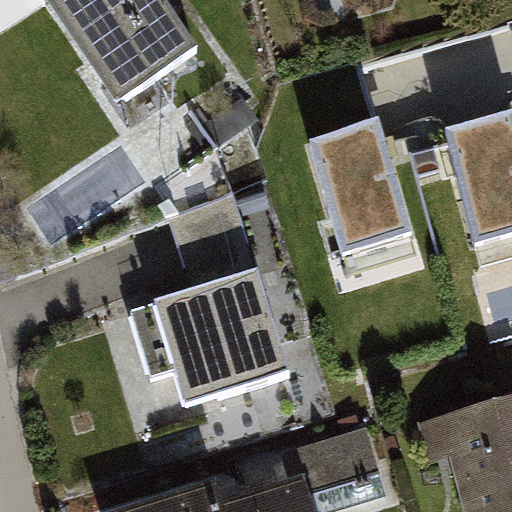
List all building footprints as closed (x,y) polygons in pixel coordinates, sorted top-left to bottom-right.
[(39,0),(116,114),(196,60),(155,0),(39,0)] [(206,131),(222,154),(261,128),(245,104),(206,131)] [(511,122),(442,141),(473,253),(477,252),(482,272),(511,263),(511,122)] [(389,157),(381,128),(310,149),(343,263),(347,262),(352,278),(413,260),(408,244),(414,243),(389,157)] [(233,196),(174,219),(196,297),(219,290),(259,279),(233,196)] [(196,297),(156,309),(187,414),(291,384),(259,279),(219,290),(196,297)] [(511,511),(511,405),(423,429),(431,461),(453,455),(467,511),(511,511)] [(283,456),(291,486),(304,482),(309,499),(379,479),(365,432),(283,456)] [(128,511),(312,511),(309,499),(304,482),(291,486),(221,507),(215,487),(128,511)]
